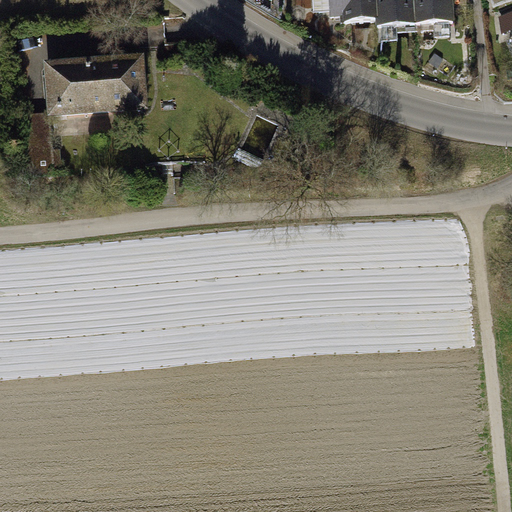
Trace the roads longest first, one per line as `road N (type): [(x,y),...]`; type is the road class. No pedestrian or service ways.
road 1 (unclassified): [(0,235),(277,210),(473,203),(511,188)]
road 2 (tertiary): [(202,0),(300,64),(379,98),(444,120),(511,129)]
road 3 (track): [(473,203),(504,511)]
